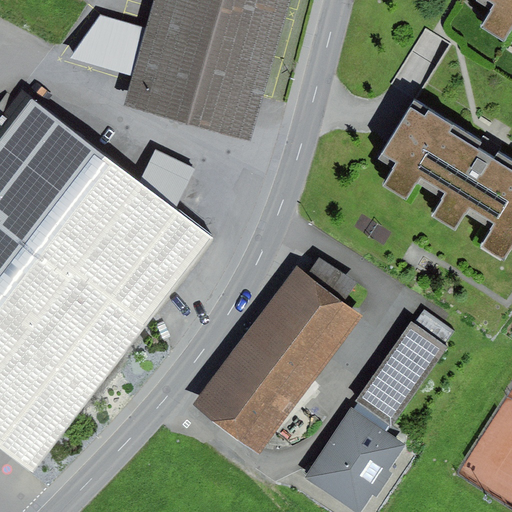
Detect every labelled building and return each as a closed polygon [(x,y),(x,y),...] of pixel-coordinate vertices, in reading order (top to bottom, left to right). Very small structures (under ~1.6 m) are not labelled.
[(289,0),(155,0),(147,29),(134,77),(126,105),(250,139),(289,0)] [(511,0),(478,0),(477,2),(493,12),(482,29),(504,43),(511,30),(511,0)] [(134,77),(147,29),(101,16),(70,59),(134,77)] [(141,181),(24,91),(0,120),(0,442),(34,469),(214,238),(177,209),(141,181)] [(482,141),(415,100),(379,159),(396,169),(386,186),(407,199),(417,184),(442,199),(431,217),(457,232),(467,216),(491,230),(480,248),(505,263),(511,252),(511,158),(501,151),(495,160),(486,154),(477,149),(482,141)] [(156,151),(141,181),(177,209),(195,168),(156,151)] [(319,259),(308,275),(344,302),(358,283),(319,259)] [(297,267),(194,406),(259,453),(363,317),(344,302),(308,275),(297,267)] [(415,324),(412,322),(355,402),(359,405),(390,426),(392,428),(448,348),(444,346),(455,331),(425,310),(415,324)] [(390,426),(359,405),(354,411),(386,432),(390,426)] [(352,409),(305,478),(355,511),(360,511),(372,494),(377,498),(393,474),(388,471),(405,445),(386,432),(354,411),(352,409)]
